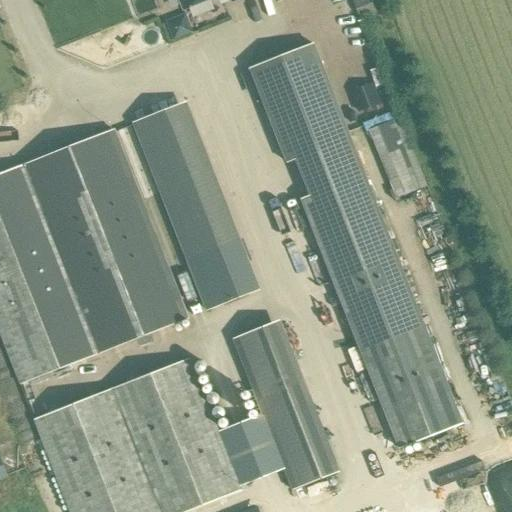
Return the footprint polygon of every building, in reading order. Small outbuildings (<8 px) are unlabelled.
[(180,0),(184,9),(206,0),(232,0),(233,1),(234,0),(180,0)] [(378,10),(374,0),(354,0),(360,16),(378,10)] [(167,19),(174,37),(193,30),(186,12),(167,19)] [(314,44),(251,69),(287,162),(350,137),(314,44)] [(352,91),(359,110),(380,102),(372,83),(352,91)] [(179,106),(134,124),(187,259),(232,242),(179,106)] [(398,123),(384,128),(388,139),(374,144),(377,152),(405,142),(398,123)] [(115,131),(0,175),(0,331),(20,383),(188,317),(115,131)] [(462,423),(372,193),(365,175),(317,194),(302,199),(309,218),(400,447),(462,423)] [(279,309),(294,295),(286,287),(272,300),(279,309)] [(336,473),(275,322),(229,341),(289,492),(336,473)] [(191,359),(35,421),(70,511),(182,511),(242,489),(191,359)]
